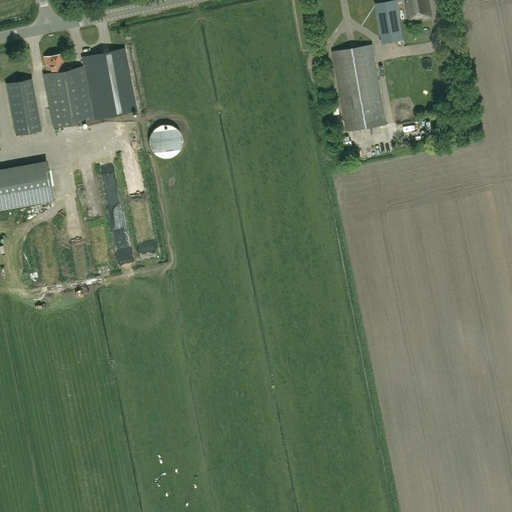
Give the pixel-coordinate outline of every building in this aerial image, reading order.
[(393,0),(376,3),(383,42),(403,39),(395,0),(393,0)] [(431,16),(428,0),(406,0),(409,20),(431,16)] [(386,123),(372,44),(332,51),(346,130),(386,123)] [(44,57),(57,126),(136,111),(125,48),(83,56),(84,66),(67,69),(64,53),(44,57)] [(16,135),(41,130),(32,79),(6,83),(16,135)] [(155,153),(157,155),(160,156),(164,157),(167,157),(170,156),(173,155),(176,153),(178,151),(180,149),(181,146),(182,143),(182,139),(181,136),(180,132),(178,130),(176,128),(174,126),(171,125),(169,124),(164,124),(162,125),(159,126),(155,128),(153,130),(151,132),(150,135),(149,138),(149,141),(150,145),(151,148),(152,150),(155,153)] [(11,152),(13,172),(29,171),(30,180),(41,179),(41,173),(44,173),(45,184),(60,183),(60,187),(69,186),(64,146),(11,152)] [(133,185),(136,201),(147,199),(144,183),(133,185)]
